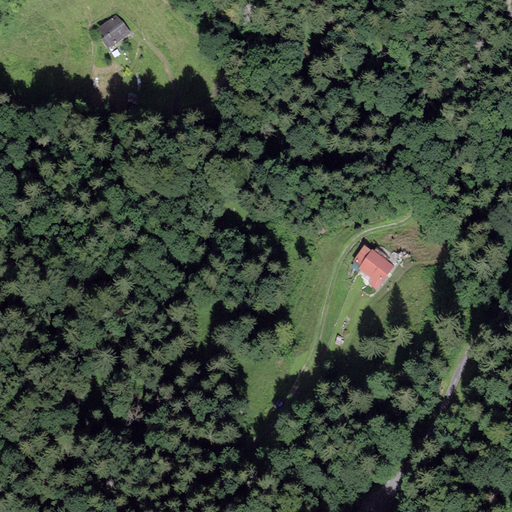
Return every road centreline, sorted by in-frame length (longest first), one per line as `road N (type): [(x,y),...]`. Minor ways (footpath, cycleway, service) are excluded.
road 1 (track): [(161,511),(206,485),(280,408),(313,353),(347,247),(415,213),(419,151),(432,110),(364,0)]
road 2 (unclassified): [(511,283),(373,511)]
road 3 (track): [(359,283),(325,361),(299,394),(291,391)]
